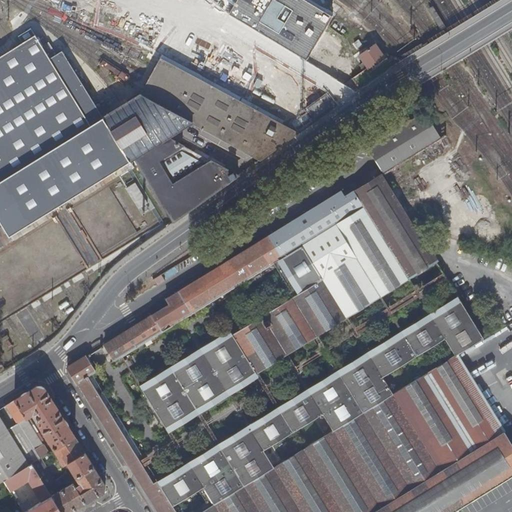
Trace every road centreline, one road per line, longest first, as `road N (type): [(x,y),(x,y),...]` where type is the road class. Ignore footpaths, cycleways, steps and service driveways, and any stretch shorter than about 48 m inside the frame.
road 1 (secondary): [(47,362),(125,273),(384,89),(511,9)]
road 2 (residential): [(47,362),(129,496)]
